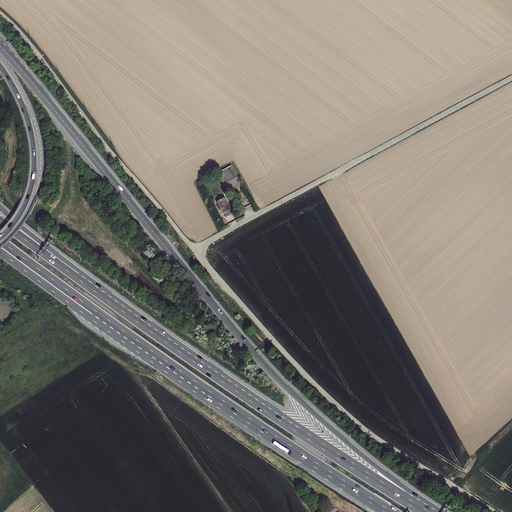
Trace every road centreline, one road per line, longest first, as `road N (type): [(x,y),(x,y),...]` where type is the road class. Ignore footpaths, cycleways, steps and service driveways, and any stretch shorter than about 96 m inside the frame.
road 1 (unclassified): [(493,511),(325,396),(195,249),(511,77)]
road 2 (motorway): [(432,511),(281,382),(0,45)]
road 3 (motorway): [(425,511),(113,302)]
road 4 (motorway): [(92,310),(388,511)]
road 5 (track): [(195,249),(0,12)]
road 6 (trunk): [(0,237),(24,206),(33,169),(30,128),(0,65)]
road 7 (trunk): [(113,302),(0,207)]
road 8 (motorway): [(113,302),(0,221)]
